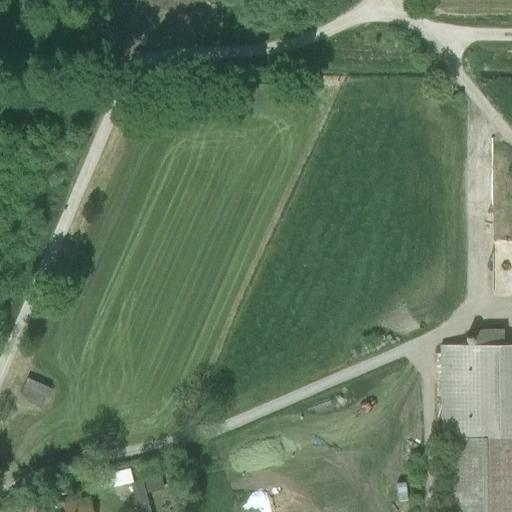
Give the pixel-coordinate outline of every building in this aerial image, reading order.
[(480,258),(478,293),(494,294),(495,259),(480,258)] [(53,345),(56,322),(38,320),(35,342),(53,345)] [(439,511),(511,511),(511,349),(503,350),(503,334),(473,334),(473,349),(435,350),(439,511)] [(3,396),(27,407),(36,387),(13,376),(3,396)] [(145,473),(131,475),(132,487),(146,485),(145,473)]
